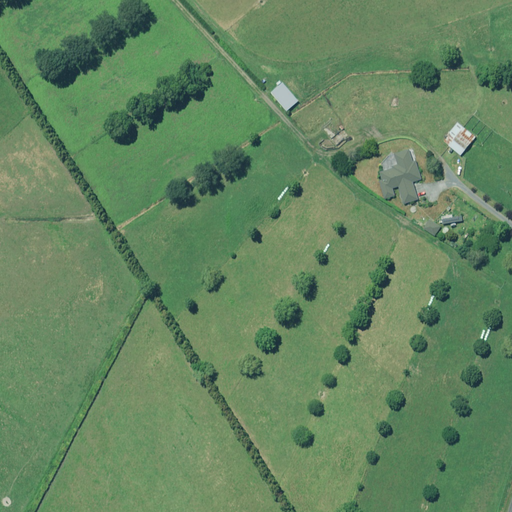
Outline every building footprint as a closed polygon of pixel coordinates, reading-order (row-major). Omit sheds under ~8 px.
[(299,101),(284,83),(272,93),(288,111),(299,101)] [(466,150),(477,138),(465,128),(459,123),(444,141),(450,146),(462,156),(466,150)] [(348,137),(344,131),(332,139),(336,145),(348,137)] [(414,162),(410,150),(395,155),(399,167),(381,173),(383,181),(380,182),(386,199),(396,196),(393,189),(399,187),(405,204),(419,200),(413,183),(422,180),(416,161),(414,162)] [(441,227),(430,220),(424,229),(435,236),(441,227)]
